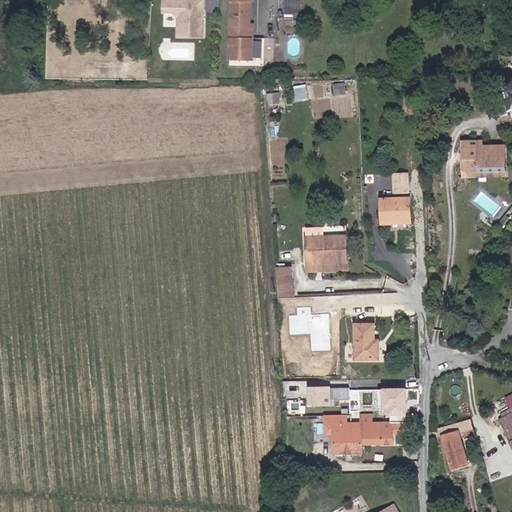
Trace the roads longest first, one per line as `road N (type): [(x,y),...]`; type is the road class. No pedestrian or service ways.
road 1 (residential): [(425,511),(418,289)]
road 2 (unknown): [(434,347),(475,371),(507,462)]
